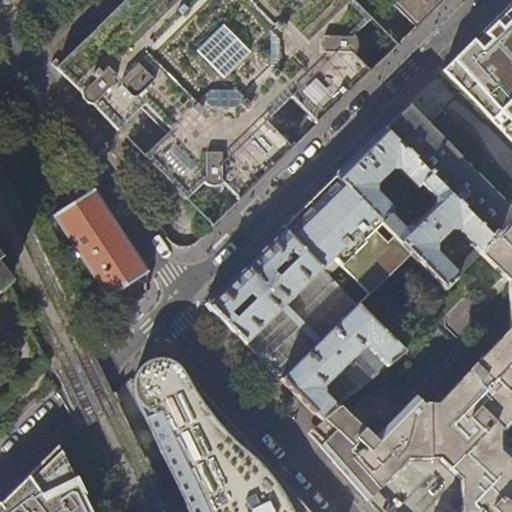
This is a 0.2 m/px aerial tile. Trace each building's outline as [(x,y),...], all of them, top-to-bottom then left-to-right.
[(371,20),(351,0),(304,0),(302,3),(299,0),(123,0),(54,66),(80,93),(81,96),(83,98),(84,100),(89,102),(116,130),(143,104),(167,129),(141,155),(186,202),(203,185),(213,176),(223,185),(239,202),(251,190),(293,150),(267,123),(291,99),(318,125),(370,73),(354,56),(344,47),(354,37),(371,20)] [(395,0),(391,4),(415,29),(432,12),(444,0),(395,0)] [(511,1),(510,4),(481,32),(489,41),(480,49),(472,41),(442,71),(461,91),(490,120),(499,113),(505,119),(496,127),(511,143),(511,1)] [(357,44),(356,41),(354,37),(344,47),(354,56),(356,54),(357,51),(357,48),(357,44)] [(0,97),(21,81),(4,55),(0,57),(0,97)] [(398,117),(384,131),(494,243),(511,224),(511,212),(431,130),(409,107),(398,117)] [(459,230),(483,255),(494,243),(384,131),(355,159),(335,178),(413,254),(449,290),(461,278),(437,253),(437,245),(452,230),(459,230)] [(212,229),(186,202),(141,155),(124,173),(128,179),(142,202),(167,240),(177,248),(182,248),(196,245),(203,238),(212,229)] [(223,185),(213,176),(203,185),(207,188),(211,189),(214,189),(218,188),(223,185)] [(297,215),(282,230),(321,271),(333,259),(369,295),(413,254),(335,178),(297,215)] [(108,299),(125,288),(147,273),(121,233),(92,190),(53,218),(108,299)] [(511,224),(494,243),(483,255),(481,257),(507,282),(509,331),(436,405),(422,405),(413,397),(374,437),(370,438),(338,408),(322,421),(320,423),(331,435),(317,448),(332,465),(366,503),(405,461),(438,460),(459,481),(459,511),(511,511),(511,467),(497,453),(497,444),(497,436),(505,427),(511,419),(511,224)] [(321,271),(282,230),(276,236),(247,264),(212,298),(206,303),(213,310),(322,421),(338,408),(403,354),(321,271)] [(134,303),(125,288),(108,299),(120,317),(134,303)] [(267,466),(187,376),(182,370),(177,364),(168,360),(161,358),(154,359),(148,361),(144,363),(139,367),(134,374),(132,382),(132,392),(133,396),(144,419),(172,391),(236,462),(239,459),(254,477),(267,466)] [(306,511),(267,466),(254,477),(239,459),(236,462),(172,391),(144,419),(188,511),(306,511)] [(78,469),(65,442),(29,477),(0,505),(0,511),(81,511),(94,503),(78,469)]
